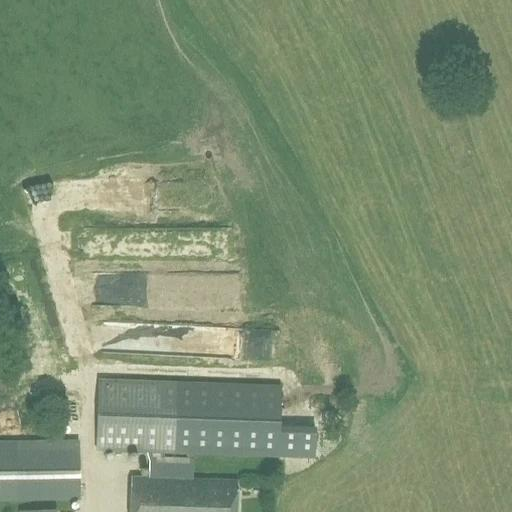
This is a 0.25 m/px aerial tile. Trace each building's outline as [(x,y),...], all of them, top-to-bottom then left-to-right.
[(14,299),(36,297),(34,261),(17,262),(18,282),(13,282),(14,299)] [(80,270),(81,307),(135,305),(134,293),(193,291),(192,266),(80,270)] [(145,451),(148,461),(148,477),(130,477),(129,511),(236,511),(237,480),(192,479),(193,452),(277,455),(280,386),(98,381),(95,449),(145,451)] [(8,414),(19,414),(19,400),(0,399),(0,424),(8,425),(8,414)] [(78,440),(0,441),(0,500),(79,499),(78,440)]
